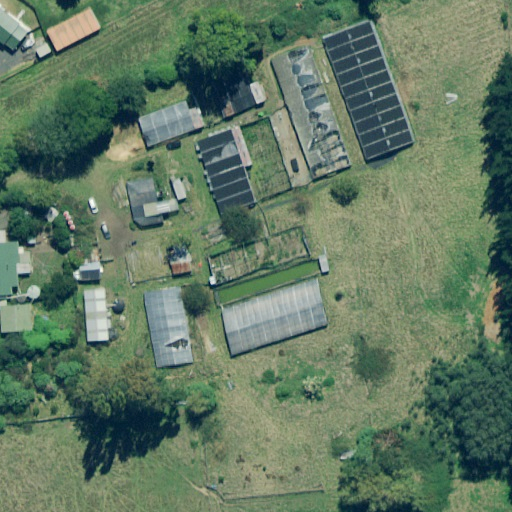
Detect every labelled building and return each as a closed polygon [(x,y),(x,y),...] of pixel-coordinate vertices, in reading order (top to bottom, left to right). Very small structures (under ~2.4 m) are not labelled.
[(29,32),(0,9),(0,40),(14,52),(29,32)] [(101,29),(91,10),(48,32),(58,51),(101,29)] [(43,37),(33,43),(41,58),(51,52),(43,37)] [(353,165),(310,44),(270,58),(313,179),(353,165)] [(255,105),(247,84),(227,92),(235,113),(255,105)] [(192,92),(197,108),(190,111),(187,102),(139,119),(148,146),(225,119),(212,85),(192,92)] [(203,138),(226,210),(256,201),(246,168),(252,166),(262,199),(295,188),(272,116),(203,138)] [(176,199),(158,202),(153,178),(127,183),(135,225),(162,220),(161,213),(178,210),(176,199)] [(311,255),(302,226),(208,256),(217,286),(252,275),(266,270),(311,255)] [(0,231),(0,300),(1,301),(0,297),(12,296),(12,287),(19,287),(18,273),(31,273),(30,254),(18,254),(18,244),(6,244),(5,231),(0,231)] [(190,254),(170,258),(173,275),(193,270),(190,254)] [(315,260),(219,291),(223,303),(319,271),(315,260)] [(79,263),(80,281),(100,281),(100,263),(79,263)] [(329,325),(317,279),(220,311),(232,356),(329,325)] [(148,312),(142,313),(144,325),(150,324),(152,337),(147,338),(149,350),(154,350),(157,368),(192,362),(180,287),(145,293),(148,312)] [(108,340),(105,290),(85,292),(88,342),(108,340)] [(33,331),(32,306),(1,307),(2,333),(33,331)]
